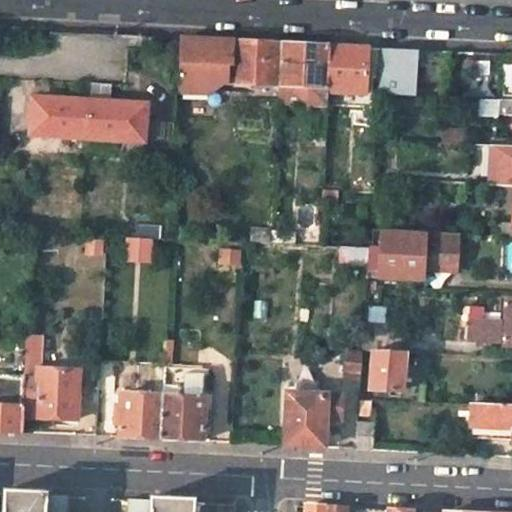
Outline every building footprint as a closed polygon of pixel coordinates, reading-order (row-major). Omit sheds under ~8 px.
[(197,65),(198,40),(177,39),(174,93),(205,95),(221,84),(222,66),(197,65)] [(198,40),(197,65),(222,66),(228,67),(228,83),(274,85),(276,44),(206,40),(198,40)] [(325,88),(327,46),(299,45),(276,44),(274,85),(325,88)] [(344,47),(327,46),(325,88),(324,94),(362,95),(365,48),(344,47)] [(402,69),(403,50),(379,49),(375,94),(413,96),(414,70),(402,69)] [(414,70),(415,51),(403,50),(402,69),(414,70)] [(325,88),(274,85),(272,104),(323,107),(324,94),(325,88)] [(53,105),(30,104),(28,136),(86,140),(88,100),(54,98),(53,105)] [(117,101),(88,100),(86,140),(142,143),(145,110),(117,109),(117,101)] [(511,101),(510,101),(496,100),(495,115),(511,116),(511,101)] [(117,109),(145,110),(145,103),(117,101),(117,109)] [(511,147),(465,146),(464,162),(487,163),(486,186),(511,186),(511,147)] [(334,202),(334,192),(318,192),(318,201),(334,202)] [(380,228),(378,248),(366,247),(365,257),(378,258),(377,275),(419,278),(420,268),(453,270),(455,232),(380,228)] [(363,289),(372,289),(373,280),(364,279),(363,289)] [(511,299),(506,299),(505,319),(483,318),(483,322),(469,321),(469,340),(504,341),(503,344),(511,344),(511,299)] [(400,326),(361,324),(360,349),(370,349),(398,351),(400,326)] [(27,336),(25,379),(23,415),(75,418),(78,371),(38,367),(40,338),(27,336)] [(370,349),(367,389),(398,390),(401,351),(398,351),(370,349)] [(358,382),(359,352),(342,351),(340,380),(358,382)] [(203,397),(199,397),(200,370),(163,367),(161,395),(159,438),(184,440),(200,441),(203,397)] [(0,430),(22,431),(23,415),(25,379),(0,377),(0,430)] [(287,391),(284,445),(322,447),(324,426),(338,427),(340,394),(315,392),(316,381),(296,380),(295,392),(287,391)] [(159,438),(161,395),(121,393),(118,436),(139,437),(159,438)] [(511,406),(507,407),(470,405),(470,427),(511,428),(511,406)] [(355,419),(353,448),(371,449),(372,420),(355,419)] [(0,511),(44,511),(46,492),(21,490),(1,489),(0,510),(0,511)] [(191,511),(192,503),(192,501),(170,499),(150,498),(149,511),(191,511)]
